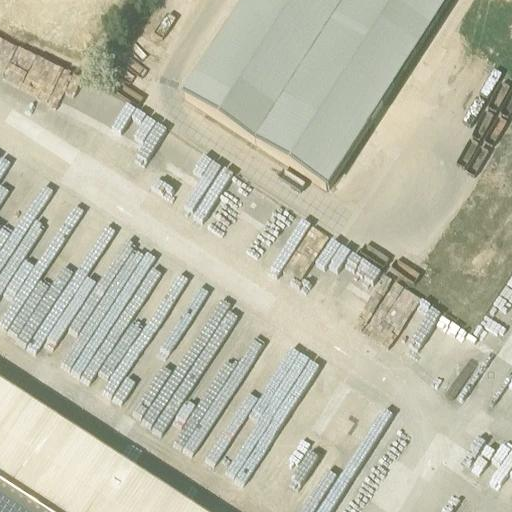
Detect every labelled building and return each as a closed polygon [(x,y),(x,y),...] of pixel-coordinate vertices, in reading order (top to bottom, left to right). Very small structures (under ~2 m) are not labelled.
[(451,0),(250,0),(185,102),(326,193),(451,0)] [(37,199),(44,188),(0,162),(0,326),(42,351),(71,345),(58,368),(92,388),(158,277),(156,275),(153,261),(123,244),(89,302),(74,313),(66,276),(100,252),(103,255),(115,235),(63,204),(33,255),(37,271),(11,277),(8,267),(43,207),(37,199)] [(329,247),(310,278),(349,302),(368,270),(329,247)] [(240,432),(290,348),(218,306),(197,343),(180,333),(203,293),(175,277),(103,399),(217,466),(228,448),(249,460),(259,443),(240,432)] [(284,511),(283,511),(346,511),(393,436),(374,425),(355,456),(342,449),(370,403),(339,384),(338,386),(318,374),(263,464),(290,481),(282,495),(291,500),(284,511)] [(0,511),(184,511),(0,392),(0,511)]
